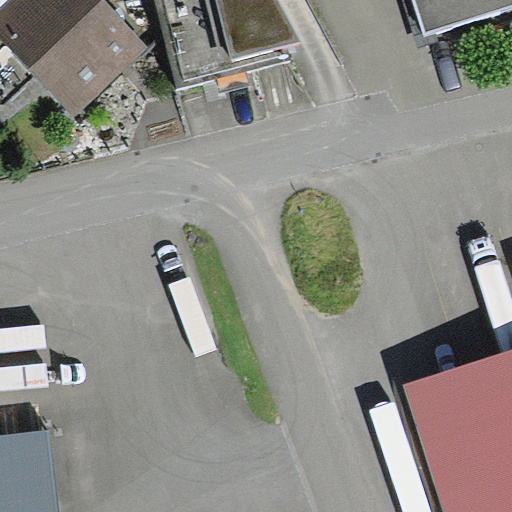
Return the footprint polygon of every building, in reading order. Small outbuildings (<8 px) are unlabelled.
[(97,0),(10,0),(0,10),(0,34),(75,116),(150,50),(97,0)] [(156,0),(177,88),(290,59),(286,42),(301,40),(278,0),(156,0)] [(511,12),(511,0),(411,0),(424,41),(511,12)] [(208,269),(129,288),(147,362),(226,343),(208,269)] [(511,511),(511,352),(400,387),(438,511),(511,511)] [(59,511),(50,430),(0,436),(0,511),(59,511)] [(72,496),(100,490),(87,432),(59,439),(72,496)]
